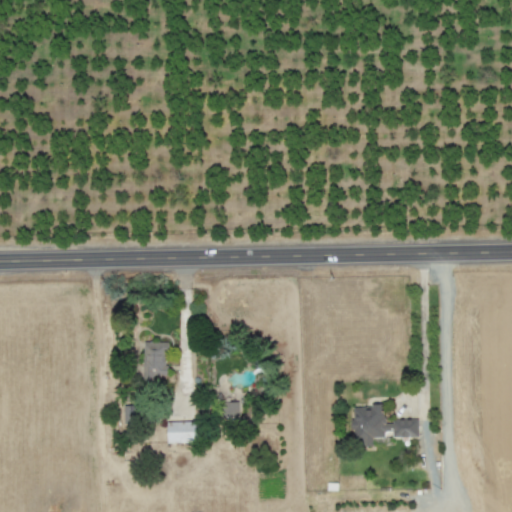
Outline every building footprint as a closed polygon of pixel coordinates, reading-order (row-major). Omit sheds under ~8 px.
[(166,375),(167,343),(143,342),(141,382),(154,382),(154,375),(166,375)] [(240,417),(240,402),(221,403),(221,418),(240,417)] [(123,406),(123,427),(136,427),(136,406),(123,406)] [(418,436),(418,420),(383,421),(383,406),(352,406),(352,445),(372,445),(372,438),(384,437),(384,436),(418,436)] [(167,443),(198,442),(197,421),(166,422),(167,443)]
